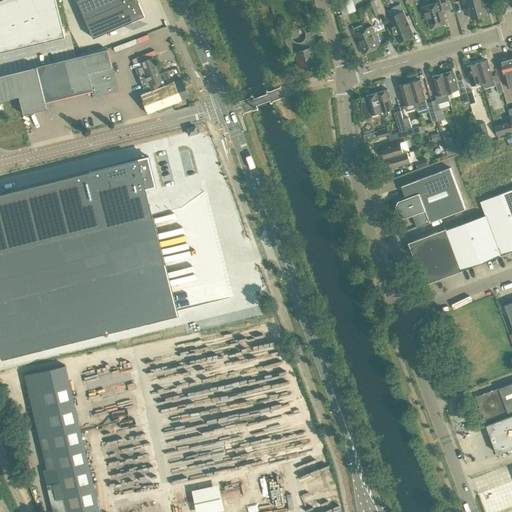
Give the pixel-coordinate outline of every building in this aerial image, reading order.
[(0,0),(0,25),(10,22),(0,0)] [(16,0),(0,0),(10,22),(14,21),(24,18),(16,0)] [(32,0),(16,0),(24,18),(28,16),(39,13),(32,0)] [(32,0),(39,13),(43,11),(56,7),(54,0),(32,0)] [(137,0),(76,0),(92,38),(144,15),(137,0)] [(356,10),(352,0),(341,0),(339,1),(343,14),(356,10)] [(376,0),(374,0),(370,2),(376,16),(382,14),(376,0)] [(428,17),(431,27),(446,23),(442,10),(450,8),(448,0),(433,0),(434,3),(422,6),(426,18),(428,17)] [(480,16),(475,0),(462,0),(465,8),(468,7),(472,19),(480,16)] [(483,0),(475,0),(480,16),(488,14),(483,0)] [(56,7),(43,11),(49,39),(63,36),(56,7)] [(39,13),(28,16),(35,43),(49,39),(43,11),(39,13)] [(398,41),(413,35),(410,27),(410,26),(409,26),(408,23),(408,22),(408,21),(407,22),(403,11),(388,17),(398,41)] [(24,18),(14,21),(20,46),(35,43),(28,16),(24,18)] [(10,22),(0,25),(0,27),(5,50),(20,46),(14,21),(10,22)] [(371,50),(363,29),(361,25),(351,29),(362,54),(371,50)] [(363,29),(371,50),(381,45),(372,25),(363,29)] [(310,46),(316,45),(312,31),(305,33),(306,37),(304,41),(300,43),(297,43),(293,41),(291,37),(285,39),(289,53),(294,51),(296,58),(300,57),(302,66),(315,63),(310,46)] [(107,49),(36,66),(45,102),(92,90),(94,96),(95,98),(97,99),(100,99),(102,98),(103,96),(103,94),(103,91),(105,91),(106,93),(117,90),(107,49)] [(159,82),(160,81),(169,78),(166,71),(159,74),(152,57),(140,62),(142,66),(135,69),(143,88),(150,85),(159,82)] [(509,88),(511,87),(511,60),(511,58),(508,59),(507,58),(503,58),(503,60),(501,61),(509,88)] [(484,89),(496,86),(498,93),(503,91),(501,81),(495,83),(494,79),(493,79),(487,60),(477,63),(482,82),(484,89)] [(482,82),(477,63),(466,66),(472,85),(482,82)] [(45,102),(36,66),(0,75),(0,100),(18,96),(23,115),(46,109),(45,102)] [(442,73),(448,92),(459,89),(453,70),(442,73)] [(448,92),(442,73),(431,76),(437,95),(435,96),(437,100),(432,101),(438,121),(438,122),(442,121),(440,110),(438,104),(450,100),(448,92)] [(160,81),(159,82),(168,105),(189,97),(181,79),(162,86),(160,81)] [(425,99),(426,99),(420,79),(409,83),(415,102),(418,111),(428,108),(432,122),(438,121),(432,101),(427,103),(425,99)] [(159,82),(150,85),(151,88),(149,89),(150,91),(141,94),(140,95),(147,114),(148,113),(168,105),(159,82)] [(415,102),(409,83),(398,86),(404,105),(415,102)] [(387,89),(377,92),(382,111),(393,108),(387,89)] [(472,90),(467,92),(469,101),(470,104),(476,102),(472,90)] [(469,101),(467,92),(466,91),(461,93),(464,103),(469,101)] [(382,111),(377,92),(366,96),(367,98),(362,100),(363,98),(362,97),(361,102),(361,104),(361,107),(362,109),(363,113),(364,117),(366,120),(368,122),(368,121),(367,120),(371,115),(382,111)] [(408,118),(404,105),(399,106),(401,110),(404,121),(406,129),(411,128),(408,118)] [(404,121),(401,110),(395,112),(398,122),(404,121)] [(491,141),(485,123),(477,125),(482,144),(491,141)] [(195,126),(187,128),(188,135),(197,133),(195,126)] [(404,137),(421,131),(419,126),(402,131),(404,137)] [(503,126),(496,128),(498,136),(505,134),(503,126)] [(441,140),(439,133),(438,133),(437,133),(432,135),(434,142),(441,140)] [(389,157),(404,152),(401,142),(381,147),(385,158),(389,157)] [(453,146),(446,149),(448,155),(455,153),(453,146)] [(511,182),(511,166),(505,147),(466,161),(479,195),(511,182)] [(408,151),(404,152),(389,157),(392,167),(411,162),(408,151)] [(142,158),(0,193),(0,356),(1,358),(176,314),(145,188),(154,186),(149,166),(144,167),(142,158)] [(426,159),(416,162),(418,168),(428,165),(426,159)] [(450,167),(402,186),(406,198),(398,201),(396,206),(400,215),(405,218),(413,215),(417,227),(466,209),(450,167)] [(462,269),(511,250),(511,188),(481,200),(486,214),(447,229),(446,228),(445,228),(455,254),(461,271),(462,270),(462,269)] [(208,263),(221,260),(211,211),(214,210),(213,203),(186,209),(187,215),(167,219),(169,229),(173,229),(176,242),(190,239),(188,228),(200,226),(208,263)] [(455,254),(445,228),(409,242),(415,259),(433,253),(436,261),(439,259),(455,254)] [(433,253),(415,259),(425,284),(446,276),(439,259),(436,261),(433,253)] [(461,271),(455,254),(439,259),(446,276),(461,271)] [(202,314),(201,291),(182,292),(183,315),(202,314)] [(219,348),(216,341),(209,345),(212,351),(219,348)] [(57,467),(60,478),(45,481),(52,511),(99,511),(65,365),(25,375),(32,406),(23,408),(26,421),(35,419),(47,469),(57,467)] [(511,382),(476,396),(485,421),(511,410),(511,382)] [(120,393),(131,391),(130,384),(119,386),(120,390),(100,394),(102,405),(121,402),(120,393)] [(273,405),(274,410),(289,407),(286,388),(270,391),(272,398),(280,397),(281,403),(273,405)] [(95,390),(89,391),(92,414),(98,413),(95,390)] [(235,395),(223,398),(230,424),(244,420),(241,411),(237,412),(235,404),(237,403),(235,395)] [(109,410),(109,421),(121,421),(121,410),(109,410)] [(511,414),(487,424),(497,453),(511,447),(511,414)] [(98,450),(100,461),(111,459),(108,448),(98,450)] [(195,504),(216,503),(215,488),(194,489),(195,504)]
